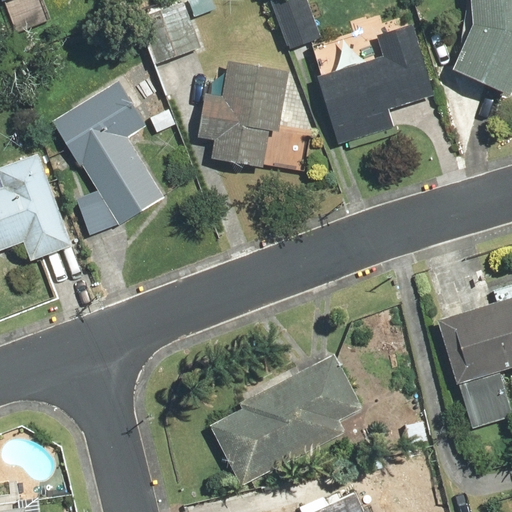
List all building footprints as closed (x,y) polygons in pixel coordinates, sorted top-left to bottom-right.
[(180,0),(138,17),(144,31),(158,68),(203,50),(182,0),(180,0)] [(221,0),(188,0),(195,19),(224,8),(221,0)] [(309,0),(278,0),(271,2),(285,48),(320,37),(309,0)] [(511,0),(467,0),(470,29),(452,72),(509,96),(511,90),(511,0)] [(380,60),(317,78),(337,146),(395,129),(390,112),(437,99),(415,26),(374,38),(380,60)] [(223,70),(223,77),(222,97),(198,96),(195,141),(210,142),(209,165),(264,167),(266,131),(284,132),(287,73),(223,70)] [(143,126),(119,85),(51,125),(78,171),(84,167),(97,189),(77,201),(96,232),(115,221),(118,226),(165,198),(128,135),(143,126)] [(0,251),(21,244),(29,265),(73,248),(37,155),(0,169),(0,251)] [(511,294),(434,318),(454,384),(511,366),(511,294)] [(240,408),(208,424),(239,485),(345,433),(339,419),(361,408),(334,354),(237,402),(240,408)] [(361,511),(353,493),(306,511),(361,511)]
